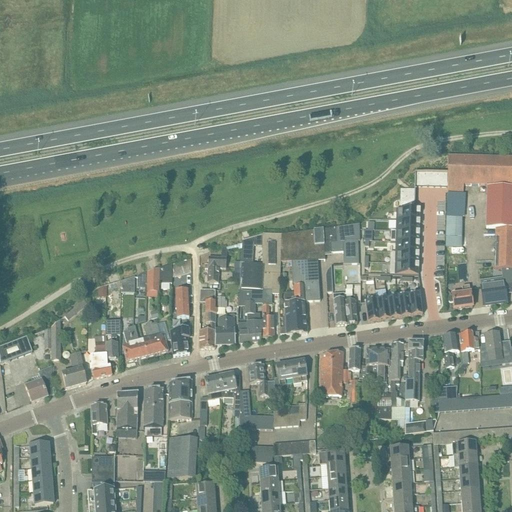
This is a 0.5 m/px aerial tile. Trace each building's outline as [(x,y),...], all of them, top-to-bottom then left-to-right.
[(447,194),(445,246),(462,247),(462,236),(458,236),(459,194),(463,195),(463,186),(488,186),(486,231),(495,231),(511,231),(511,158),(448,157),(447,174),(447,188),(447,194)] [(396,209),(396,221),(420,221),(420,210),(414,210),(400,210),(396,209)] [(391,231),(391,232),(419,232),(420,221),(396,221),(395,231),(391,231)] [(358,224),(281,235),(280,263),(325,261),(324,254),(343,253),(342,241),(358,242),(359,242),(358,224)] [(364,231),(363,242),(365,242),(369,242),(371,242),(372,231),(364,231)] [(511,231),(495,231),(494,269),(502,270),(511,269),(511,231)] [(391,232),(390,242),(419,243),(419,232),(391,232)] [(243,239),(241,265),(240,274),(240,275),(240,281),(238,303),(245,303),(254,303),(262,303),(262,291),(270,290),(270,295),(271,295),(279,295),(280,263),(281,235),(262,234),(243,239)] [(358,242),(342,241),(343,253),(343,265),(358,265),(358,242)] [(390,253),(419,254),(419,243),(390,242),(390,243),(395,243),(395,253),(390,253)] [(390,253),(390,264),(418,265),(419,254),(390,253)] [(219,270),(224,271),(226,271),(227,259),(226,259),(224,259),(221,258),(208,258),(207,284),(218,284),(219,270)] [(190,259),(177,263),(181,277),(191,274),(191,261),(191,259),(190,259)] [(280,329),(280,335),(286,335),(286,336),(307,335),(305,303),(320,302),(318,262),(291,263),(292,281),(296,281),(297,286),(294,286),(295,296),(290,297),(290,295),(283,295),(283,301),(287,301),(287,303),(284,303),(285,318),(282,318),(283,329),(280,329)] [(390,264),(389,275),(418,276),(418,265),(390,264)] [(171,284),(171,266),(161,268),(160,284),(171,284)] [(146,289),(146,292),(158,292),(159,269),(146,272),(146,273),(146,289)] [(495,283),(480,285),(483,307),(507,304),(504,285),(511,283),(511,269),(502,270),(503,276),(495,278),(495,283)] [(138,276),(137,289),(146,289),(146,273),(138,276)] [(121,281),(121,288),(134,288),(135,277),(124,281),(121,281)] [(449,296),(448,297),(448,301),(450,302),(453,301),(454,311),(472,309),(469,287),(461,288),(462,293),(452,295),(452,296),(449,296)] [(175,291),(175,301),(176,320),(189,319),(187,290),(175,291)] [(262,291),(262,303),(262,339),(273,339),(273,318),(268,318),(268,307),(271,307),(271,295),(270,295),(270,290),(262,291)] [(347,326),(344,298),(343,290),(333,290),(336,327),(347,326)] [(199,332),(199,351),(215,350),(215,347),(215,330),(215,316),(216,316),(216,311),(215,311),(215,291),(210,291),(200,291),(200,304),(206,304),(206,323),(207,323),(207,325),(210,325),(210,332),(199,332)] [(420,291),(407,293),(411,318),(422,316),(421,305),(422,305),(420,291)] [(407,293),(397,294),(400,319),(411,318),(407,293)] [(387,296),(386,296),(390,321),(400,319),(397,294),(396,294),(397,297),(387,298),(387,296)] [(386,296),(375,297),(379,322),(390,321),(386,296)] [(344,298),(347,326),(357,325),(355,297),(344,298)] [(375,300),(364,301),(368,324),(379,322),(375,297),(375,300)] [(227,309),(227,302),(225,302),(225,298),(216,298),(216,309),(224,309),(227,309)] [(83,301),(64,318),(68,322),(87,305),(83,301)] [(254,303),(245,303),(245,315),(252,315),(252,324),(238,324),(238,335),(239,345),(261,342),(261,340),(260,323),(259,315),(255,315),(254,303)] [(215,330),(215,347),(235,346),(234,336),(234,316),(224,316),(225,320),(218,320),(219,330),(215,330)] [(111,344),(105,344),(106,351),(106,356),(107,362),(118,361),(117,351),(117,344),(118,344),(118,336),(120,336),(120,321),(111,321),(106,322),(106,336),(111,336),(111,344)] [(51,329),(51,362),(60,360),(60,322),(51,329)] [(157,355),(149,323),(147,324),(147,326),(143,327),(147,340),(143,341),(147,358),(157,355)] [(149,323),(157,355),(168,353),(163,336),(159,337),(156,324),(152,325),(151,323),(149,323)] [(131,328),(129,329),(137,361),(147,358),(143,341),(139,342),(135,329),(131,330),(131,328)] [(137,361),(129,329),(126,329),(127,331),(123,332),(126,345),(122,346),(126,363),(137,361)] [(170,331),(173,358),(189,356),(187,339),(189,339),(188,329),(170,331)] [(479,333),(471,334),(473,351),(478,351),(478,346),(479,345),(479,333)] [(473,351),(471,334),(459,336),(463,365),(468,364),(467,352),(473,351)] [(486,345),(479,345),(478,346),(478,351),(479,351),(479,363),(488,363),(487,353),(500,351),(502,365),(511,363),(511,359),(511,352),(509,352),(508,345),(500,346),(498,334),(485,336),(486,345)] [(459,353),(458,346),(457,336),(441,338),(446,369),(453,368),(451,354),(459,353)] [(32,354),(26,339),(0,348),(0,360),(1,366),(32,354)] [(105,343),(95,343),(95,345),(96,352),(106,351),(105,344),(105,343)] [(408,344),(408,345),(408,363),(408,377),(408,383),(404,383),(404,402),(404,408),(409,408),(409,402),(419,402),(419,362),(423,362),(423,344),(408,344)] [(408,363),(408,345),(391,345),(391,370),(389,370),(389,382),(390,382),(399,382),(399,369),(399,363),(403,363),(408,363)] [(349,350),(349,360),(348,371),(360,371),(360,350),(349,350)] [(377,384),(378,351),(366,351),(366,368),(361,368),(361,376),(371,376),(371,384),(372,384),(372,394),(378,394),(377,384)] [(389,351),(378,351),(377,384),(378,394),(386,394),(386,384),(384,384),(384,368),(389,368),(389,351)] [(343,353),(320,357),(321,398),(343,397),(343,353)] [(62,375),(64,381),(66,391),(86,385),(82,370),(84,370),(79,354),(72,356),(76,371),(62,375)] [(107,362),(106,356),(96,356),(91,357),(92,369),(91,369),(91,371),(93,380),(112,376),(110,367),(107,368),(107,362)] [(290,365),(292,380),(300,379),(301,383),(307,382),(304,363),(290,365)] [(292,380),(290,365),(276,367),(278,379),(274,379),(274,393),(282,391),(281,386),(286,386),(285,381),(292,380)] [(267,397),(268,383),(265,383),(263,366),(248,368),(250,385),(260,384),(260,398),(267,397)] [(33,382),(24,385),(28,395),(31,404),(32,405),(48,399),(47,398),(51,397),(51,396),(51,381),(51,367),(37,372),(39,376),(32,379),(32,380),(33,382)] [(240,410),(240,400),(240,398),(240,392),(240,388),(240,389),(235,389),(232,375),(219,378),(222,393),(222,399),(233,399),(232,411),(235,411),(240,412),(240,410)] [(222,393),(219,378),(205,380),(208,396),(222,393)] [(192,382),(169,385),(169,421),(192,421),(192,382)] [(399,382),(390,382),(390,395),(392,395),(392,407),(393,407),(404,408),(404,402),(397,399),(397,395),(395,393),(395,385),(399,385),(399,382)] [(163,390),(144,391),(144,429),(162,429),(163,390)] [(240,410),(240,412),(240,418),(247,418),(249,418),(248,403),(247,392),(240,392),(240,398),(240,400),(240,410)] [(115,454),(115,459),(114,479),(133,479),(133,466),(136,466),(137,411),(137,395),(117,396),(118,412),(117,412),(115,454)] [(287,415),(287,428),(299,427),(299,421),(306,421),(306,405),(299,405),(298,414),(287,415)] [(91,406),(91,408),(92,436),(97,436),(97,426),(107,426),(106,406),(91,406)] [(392,421),(392,407),(378,407),(378,421),(392,421)] [(404,423),(404,408),(393,407),(392,407),(392,421),(398,421),(398,437),(404,437),(404,423)] [(435,421),(404,423),(404,437),(433,432),(436,423),(435,421)] [(207,430),(207,428),(200,428),(199,430),(198,430),(198,442),(204,442),(205,430),(207,430)] [(196,450),(197,446),(196,446),(197,440),(169,439),(167,479),(195,481),(196,450)] [(452,457),(458,456),(476,455),(475,443),(471,443),(465,444),(459,444),(453,444),(451,445),(452,457)] [(31,458),(49,457),(48,445),(30,446),(31,458)] [(390,461),(409,460),(408,448),(390,449),(390,461)] [(326,466),(345,465),(344,452),(325,454),(326,466)] [(115,459),(115,454),(111,455),(111,460),(92,459),(91,484),(114,485),(114,459),(115,459)] [(477,467),(476,455),(458,456),(452,457),(453,469),(459,468),(477,467)] [(50,469),(49,457),(31,458),(32,470),(50,469)] [(439,458),(435,458),(436,470),(440,470),(443,469),(442,458),(439,458)] [(409,460),(390,461),(391,473),(409,472),(409,460)] [(345,465),(326,466),(327,478),(345,477),(345,465)] [(477,467),(459,468),(460,480),(478,479),(477,467)] [(51,481),(50,469),(32,470),(33,482),(51,481)] [(260,483),(278,482),(277,469),(259,470),(260,483)] [(143,472),(143,483),(165,483),(165,473),(143,472)] [(409,472),(391,473),(392,485),(410,484),(409,472)] [(346,488),(345,477),(327,478),(328,490),(346,488)] [(308,480),(308,479),(304,480),(305,491),(309,491),(309,490),(313,490),(312,479),(308,480)] [(479,491),(478,479),(460,480),(460,492),(479,491)] [(52,493),(51,481),(33,482),(34,495),(52,493)] [(279,493),(278,482),(260,483),(260,495),(279,493)] [(410,484),(392,485),(393,497),(411,496),(410,484)] [(196,499),(215,498),(214,486),(196,487),(196,499)] [(99,488),(99,491),(87,492),(88,511),(115,511),(114,487),(99,488)] [(347,500),(346,488),(328,490),(329,502),(347,500)] [(479,503),(479,491),(460,492),(461,504),(479,503)] [(53,505),(52,493),(34,495),(35,507),(53,505)] [(279,506),(279,493),(260,495),(261,507),(279,506)] [(411,496),(393,497),(394,509),(412,508),(411,496)] [(215,498),(196,499),(197,511),(215,510),(215,498)] [(347,511),(347,500),(329,502),(329,511),(347,511)] [(480,511),(479,503),(461,504),(461,511),(480,511)]
